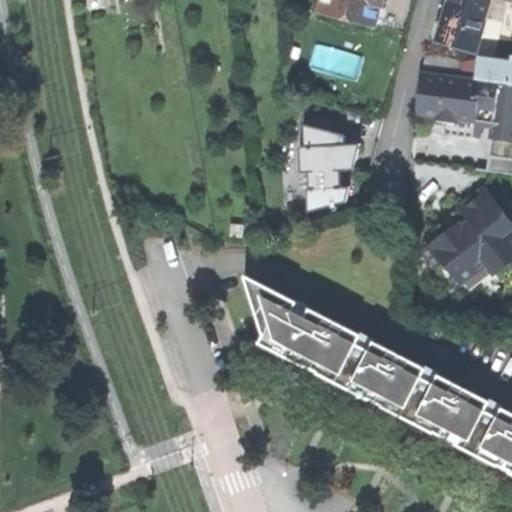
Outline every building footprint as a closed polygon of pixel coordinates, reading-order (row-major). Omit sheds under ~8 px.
[(381,2),(383,2),(383,0),(323,0),(321,9),(374,23),(381,2)] [(483,17),(488,0),(449,0),(448,7),(483,17)] [(474,49),(483,17),(448,7),(442,27),(439,38),(474,49)] [(427,72),(461,77),(462,61),(432,52),(427,51),(422,70),(427,72)] [(511,63),(479,58),(477,59),(474,78),(481,79),(511,83),(511,63)] [(511,83),(481,79),(481,82),(424,75),(420,98),(418,111),(493,121),(492,137),(511,139),(511,83)] [(373,166),(371,112),(308,113),(309,168),(322,168),(322,186),(311,186),(311,204),(357,203),(356,166),(373,166)] [(461,208),(469,220),(459,228),(449,235),(446,231),(445,233),(434,231),(433,242),(423,249),(435,265),(443,259),(460,282),(487,262),(493,257),(501,268),(511,259),(511,229),(510,228),(511,226),(511,222),(486,189),(461,208)] [(495,272),(501,268),(493,257),(487,262),(495,272)] [(511,409),(502,405),(503,403),(496,400),(490,397),(490,398),(439,372),(439,370),(433,367),(427,364),(426,366),(374,338),(375,337),(369,334),(364,331),(363,333),(311,306),(312,304),(305,300),(298,296),(297,298),(244,271),(264,330),(259,339),(511,471),(511,409)]
